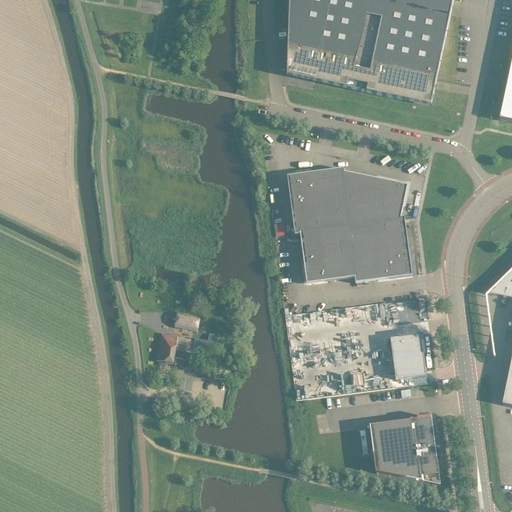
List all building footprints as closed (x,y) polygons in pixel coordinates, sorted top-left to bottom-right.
[(288,0),(287,74),(431,105),(437,79),(453,0),(288,0)] [(511,60),(500,120),(511,122),(511,60)] [(288,177),(296,234),(301,233),(307,283),(355,277),(356,282),(411,275),(403,219),(400,219),(406,187),(343,174),(343,170),(288,177)] [(511,270),(499,283),(488,294),(489,294),(503,297),(511,299),(511,356),(502,405),(511,407),(511,270)] [(177,313),(174,326),(196,331),(199,317),(177,313)] [(161,334),(156,361),(173,364),(178,337),(161,334)] [(398,339),(390,340),(395,380),(426,376),(423,355),(424,355),(424,354),(423,354),(421,335),(399,338),(398,338),(398,339)] [(171,375),(158,372),(157,378),(169,380),(171,375)] [(426,419),(370,427),(373,453),(379,474),(429,484),(440,483),(438,469),(435,468),(432,460),(436,458),(434,444),(426,419)]
